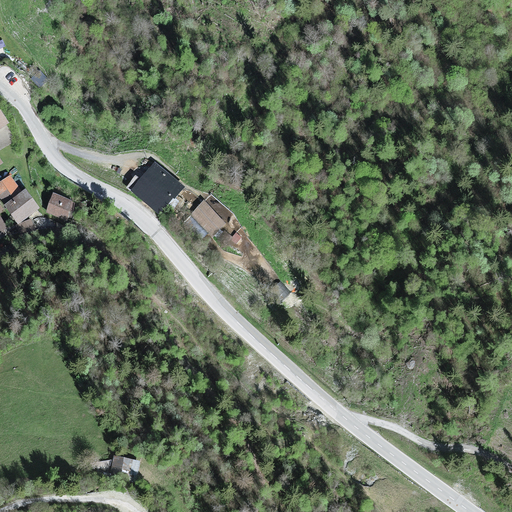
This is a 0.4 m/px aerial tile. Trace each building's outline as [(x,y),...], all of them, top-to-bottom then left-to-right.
[(0,103),(0,102),(0,136),(15,128),(0,103)] [(187,190),(158,165),(133,194),(162,219),(187,190)] [(13,180),(0,188),(0,198),(18,228),(44,213),(31,193),(24,197),(13,180)] [(79,204),(58,196),(51,215),(72,223),(79,204)] [(230,224),(208,202),(193,218),(215,240),(230,224)] [(0,218),(0,217),(0,238),(9,235),(0,218)] [(147,467),(121,459),(115,478),(142,486),(147,467)]
